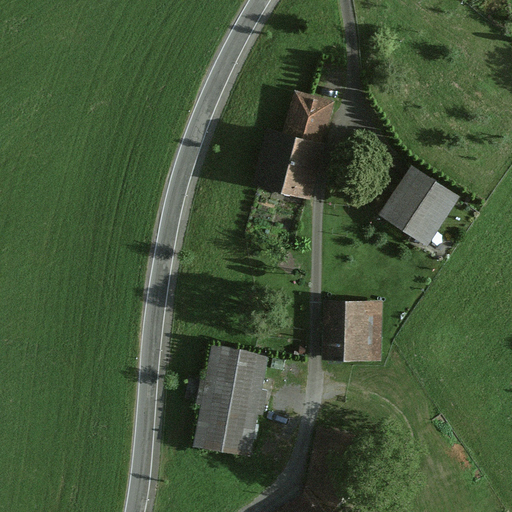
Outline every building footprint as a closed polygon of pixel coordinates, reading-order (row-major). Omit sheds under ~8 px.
[(283,138),(320,148),(333,105),(296,94),(283,138)] [(283,138),(265,133),(251,189),(306,202),(320,148),(283,138)] [(458,198),(408,168),(377,219),(426,250),(458,198)] [(383,300),(326,300),(326,359),(383,359),(383,300)] [(269,358),(212,348),(195,445),(253,455),(269,358)] [(367,511),(340,478),(297,511),(367,511)]
